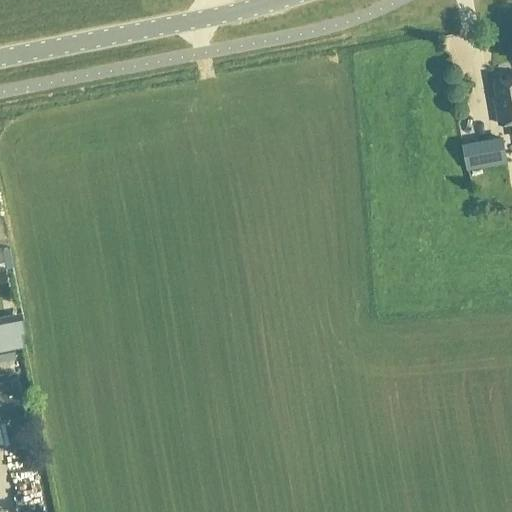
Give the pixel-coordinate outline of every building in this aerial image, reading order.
[(151,11),(152,20),(179,18),(178,8),(151,11)] [(511,77),(493,81),(496,98),(493,99),(498,125),(511,123),(511,127),(511,77)] [(463,147),(467,170),(506,163),(502,140),(463,147)] [(22,320),(7,322),(0,323),(0,351),(24,346),(21,334),(24,333),(22,320)] [(17,375),(0,378),(0,415),(24,411),(17,375)]
